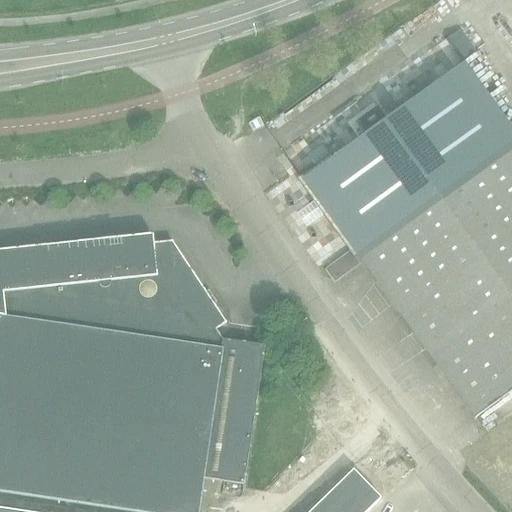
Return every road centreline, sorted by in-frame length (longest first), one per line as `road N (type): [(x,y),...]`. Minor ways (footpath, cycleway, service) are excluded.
road 1 (residential): [(480,511),(392,419),(202,145)]
road 2 (residential): [(0,175),(135,164),(202,145)]
road 3 (secondary): [(0,67),(168,41)]
road 4 (secondary): [(168,41),(287,0)]
